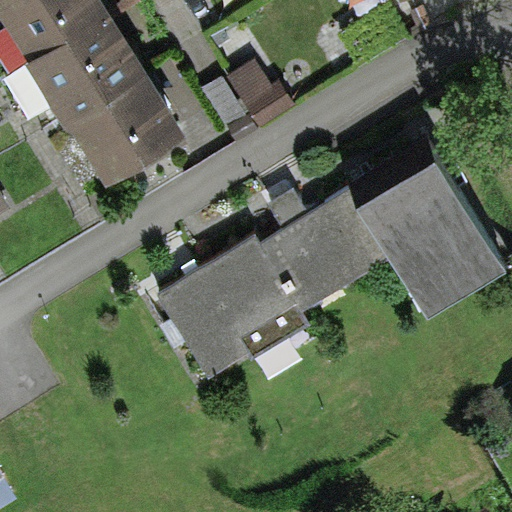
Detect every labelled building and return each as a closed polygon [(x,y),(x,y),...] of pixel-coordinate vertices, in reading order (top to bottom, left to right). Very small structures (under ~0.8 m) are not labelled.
[(27,0),(0,0),(0,12),(2,16),(27,0)] [(109,27),(92,0),(27,0),(2,16),(36,71),(109,27)] [(143,82),(109,27),(36,71),(70,127),(143,82)] [(177,138),(143,82),(70,127),(104,182),(177,138)] [(228,276),(185,302),(232,377),(397,275),(426,322),(503,275),(426,152),(305,227),(228,276)] [(0,224),(17,214),(0,186),(0,224)] [(20,511),(0,476),(0,511),(20,511)]
